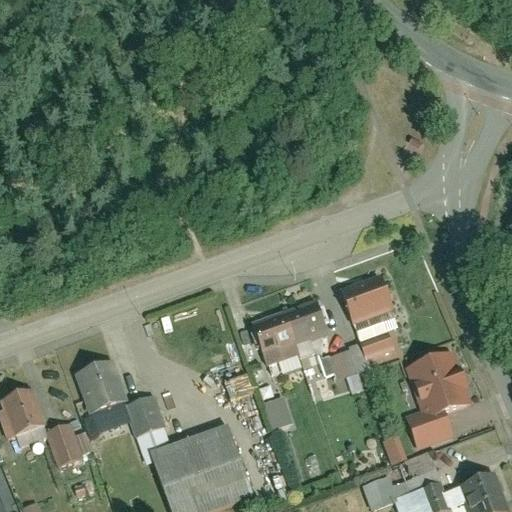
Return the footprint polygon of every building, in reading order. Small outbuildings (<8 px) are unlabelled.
[(383,120),(400,141),(412,132),(397,111),(383,120)] [(385,264),(344,280),(359,328),(403,315),(385,264)] [(320,289),(287,304),(302,346),(308,344),(314,341),(316,346),(338,335),(320,289)] [(305,356),(287,304),(252,315),(271,368),(305,356)] [(464,369),(457,351),(409,369),(431,423),(476,404),(471,391),(479,387),(469,367),(464,369)] [(118,361),(81,373),(94,417),(133,410),(118,361)] [(40,390),(5,402),(8,411),(2,413),(11,441),(52,427),(40,390)] [(284,399),(263,405),(270,432),(292,426),(284,399)] [(232,427),(157,451),(177,511),(227,511),(261,501),(232,427)] [(384,442),(391,466),(407,462),(399,438),(384,442)] [(511,511),(511,506),(499,475),(466,489),(474,511),(511,511)] [(9,511),(0,485),(0,511),(9,511)]
